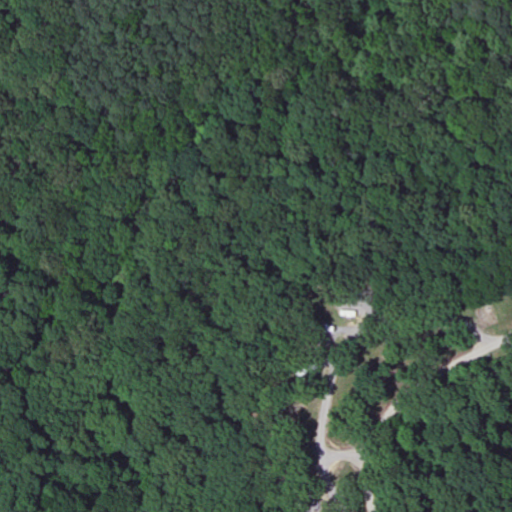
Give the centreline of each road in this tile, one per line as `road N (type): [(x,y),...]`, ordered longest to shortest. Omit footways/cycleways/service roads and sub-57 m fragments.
road 1 (residential): [(508,342),(369,315),(330,340),(304,377),(336,497),(353,511)]
road 2 (residential): [(370,511),(363,463),(391,407),(511,338)]
